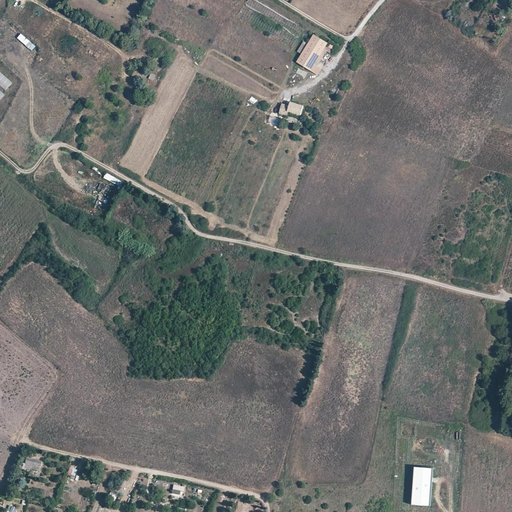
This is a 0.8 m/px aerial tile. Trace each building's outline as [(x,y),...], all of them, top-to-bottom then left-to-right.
[(18,37),(21,32),(11,27),(8,32),(18,37)] [(18,37),(25,43),(27,39),(21,34),(18,37)] [(314,35),(297,62),(311,70),(314,64),(323,51),(326,45),(327,43),(314,35)] [(304,41),(298,51),(301,53),(307,43),(304,41)] [(329,47),(326,45),(323,51),(330,55),(333,50),(329,47)] [(314,64),(311,70),(317,74),(321,68),(314,64)] [(0,72),(0,84),(6,90),(12,83),(0,72)] [(286,111),(288,112),(301,116),(304,107),(290,103),(289,107),(282,104),(279,114),(284,115),(286,111)] [(105,174),(103,179),(122,186),(124,181),(105,174)] [(25,467),(38,469),(40,462),(27,460),(25,467)] [(415,467),(412,504),(430,506),(433,468),(415,467)] [(172,494),(183,495),(184,486),(173,485),(172,494)]
